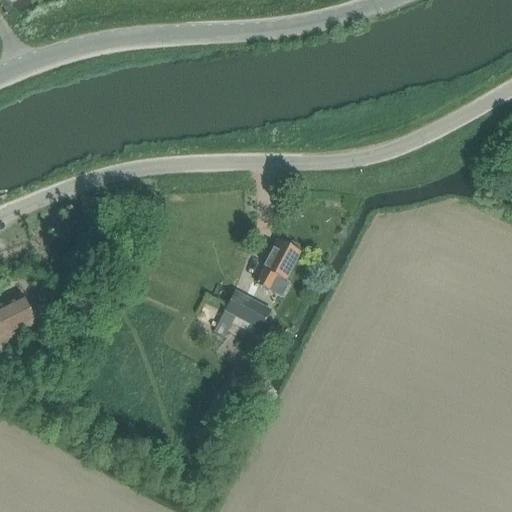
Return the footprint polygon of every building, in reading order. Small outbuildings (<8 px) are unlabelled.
[(288,284),(285,282),(299,254),(298,253),(299,251),(298,247),(291,243),(287,244),(285,247),(276,241),(261,269),(263,270),(255,284),(281,298),(288,284)] [(0,342),(33,325),(18,295),(0,303),(0,342)] [(210,309),(220,313),(225,299),(215,295),(210,309)] [(270,313),(234,295),(224,314),(218,326),(228,330),(234,318),(260,332),(270,313)] [(45,345),(37,326),(22,332),(31,351),(45,345)]
